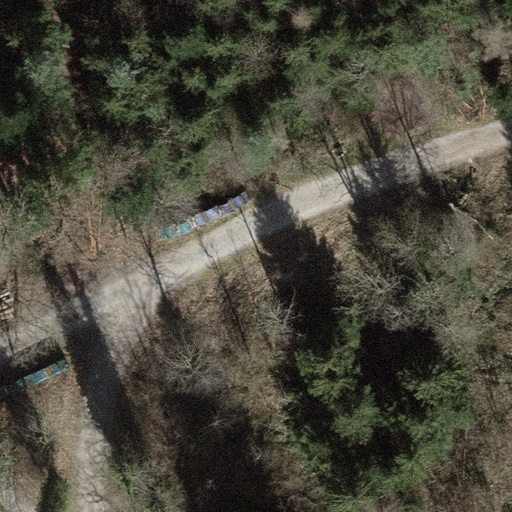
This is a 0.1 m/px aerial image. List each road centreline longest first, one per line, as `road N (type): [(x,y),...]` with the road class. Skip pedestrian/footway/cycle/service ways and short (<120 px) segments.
road 1 (track): [(511,129),(303,202),(0,350)]
road 2 (track): [(97,511),(94,431),(135,287)]
